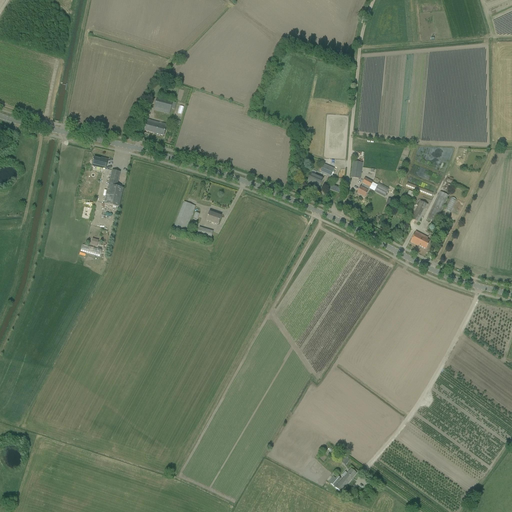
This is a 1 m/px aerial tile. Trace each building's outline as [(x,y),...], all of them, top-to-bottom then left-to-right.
[(174,110),(176,103),(157,98),(153,111),(169,115),(171,108),(174,110)] [(164,136),(165,131),(167,125),(162,123),(161,124),(150,121),(150,120),(147,119),(145,126),(144,131),(164,136)] [(93,161),(92,166),(105,169),(107,160),(100,159),(100,160),(94,158),(94,160),(93,160),(93,161)] [(360,179),(361,174),(362,163),(353,162),(351,178),(360,179)] [(334,169),(324,165),(320,173),(330,178),(334,169)] [(123,189),(117,187),(120,173),(112,171),(111,176),(109,185),(104,204),(119,207),(123,189)] [(323,178),(319,176),(311,173),(310,177),(308,181),(310,182),(309,183),(312,184),(313,183),(320,186),(323,178)] [(365,198),(367,193),(373,183),(369,181),(365,179),(362,184),(363,184),(361,187),(360,187),(357,193),(365,198)] [(384,197),(388,190),(389,189),(378,184),(374,192),(384,197)] [(421,184),(417,193),(425,196),(429,187),(421,184)] [(448,196),(440,192),(427,219),(435,224),(448,196)] [(447,212),(453,214),(458,201),(452,198),(447,212)] [(412,217),(411,219),(418,223),(427,205),(418,201),(416,205),(415,206),(414,205),(413,207),(415,207),(412,213),(414,214),(412,217)] [(184,235),(195,207),(184,202),(173,230),(184,235)] [(218,225),(219,221),(221,216),(209,212),(206,221),(218,225)] [(210,242),(212,232),(213,232),(195,227),(192,237),(210,242)] [(426,250),(428,245),(430,242),(427,240),(428,238),(416,232),(410,243),(418,247),(418,246),(426,250)] [(92,239),(90,245),(97,247),(99,241),(92,239)] [(335,488),(341,492),(357,473),(351,469),(347,474),(345,472),(342,476),(343,477),(335,488)] [(330,481),(329,482),(335,487),(337,484),(336,484),(337,483),(341,479),(337,476),(332,482),(330,481)]
